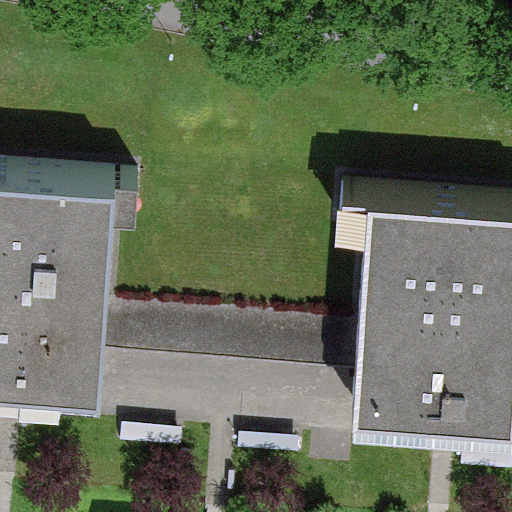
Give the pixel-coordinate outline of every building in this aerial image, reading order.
[(122,174),(0,163),(0,365),(105,374),(122,174)] [(345,175),(342,215),(368,218),(372,177),(345,175)] [(511,194),(373,188),(363,401),(511,407),(511,194)] [(181,428),(120,423),(119,438),(180,442),(181,428)] [(300,435),(239,431),(238,446),(299,450),(300,435)]
